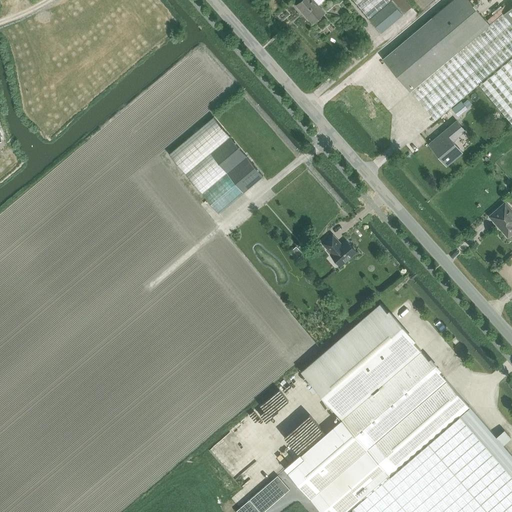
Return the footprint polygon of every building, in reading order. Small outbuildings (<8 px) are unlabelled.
[(312,23),(325,11),(314,0),(301,0),(296,5),(312,23)] [(353,0),(369,19),(391,0),(390,0),(353,0)] [(391,0),(369,19),(381,33),(403,14),(391,0)] [(490,25),(468,0),(452,0),(383,59),(435,120),(479,84),(511,123),(511,6),(503,14),(503,13),(490,25)] [(390,0),(391,0),(403,14),(412,7),(406,0),(390,0)] [(461,101),(452,109),(458,116),(468,108),(461,101)] [(169,154),(219,213),(263,176),(230,136),(213,116),(169,154)] [(465,130),(456,120),(431,141),(441,153),(438,155),(446,165),(462,152),(453,140),(465,130)] [(511,210),(506,204),(492,216),(502,229),(502,230),(506,234),(509,234),(511,231),(511,210)] [(347,241),(342,245),(333,235),(323,243),(332,254),(331,255),(340,266),(356,251),(347,241)] [(298,256),(304,249),(296,242),(290,249),(298,256)] [(342,419),(285,469),(322,511),(511,511),(511,456),(419,352),(379,304),(301,371),(342,419)] [(282,389),(280,394),(292,399),(294,395),(282,389)] [(303,450),(292,436),(275,450),(286,464),(303,450)] [(250,499),(236,511),(263,511),(290,489),(282,480),(277,484),(273,479),(250,499)]
